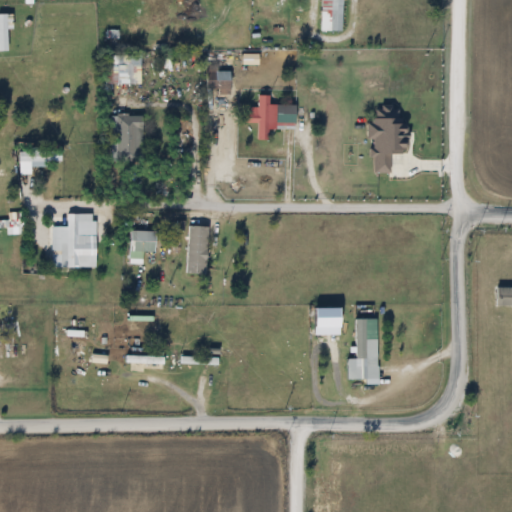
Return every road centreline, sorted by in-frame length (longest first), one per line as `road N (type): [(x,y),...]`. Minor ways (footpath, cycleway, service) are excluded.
road 1 (residential): [(295,425),(405,426),(435,411),(446,394),(449,0)]
road 2 (residential): [(451,209),(26,207)]
road 3 (residential): [(0,431),(295,425)]
